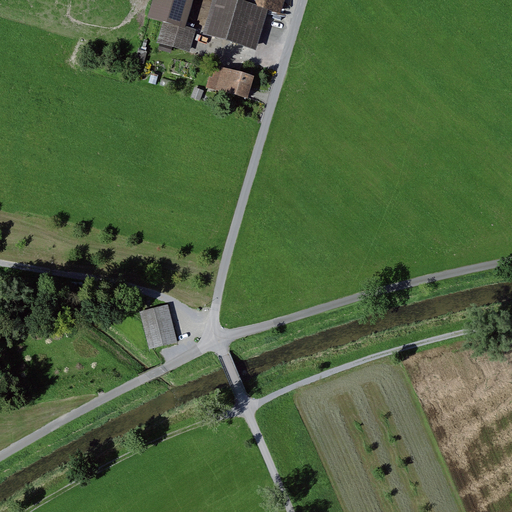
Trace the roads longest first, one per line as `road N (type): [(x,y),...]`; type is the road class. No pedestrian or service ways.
road 1 (track): [(511,323),(347,366),(153,443),(28,511)]
road 2 (unclassified): [(307,0),(215,313),(219,342)]
road 3 (track): [(219,342),(364,296),(511,262)]
road 4 (track): [(0,457),(219,342)]
road 5 (track): [(219,342),(170,301),(0,265)]
road 6 (track): [(219,342),(293,511)]
